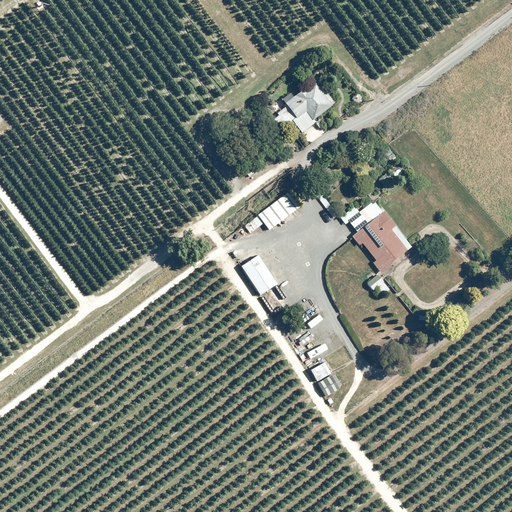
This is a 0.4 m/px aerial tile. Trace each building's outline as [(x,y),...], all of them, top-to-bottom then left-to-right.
[(317,122),(314,119),(333,103),(317,83),(304,93),(300,89),(283,102),(296,118),(292,121),(302,134),(317,122)] [(396,185),(386,172),(377,178),(387,191),(396,185)] [(297,207),(286,192),(256,214),(263,223),(268,229),(297,207)] [(368,193),(338,217),(344,225),(347,222),(355,233),(382,211),(368,193)] [(359,246),(362,243),(375,259),(372,262),(380,272),(392,263),(390,260),(402,250),(397,244),(406,237),(384,209),(382,211),(355,233),(351,236),(359,246)] [(263,223),(256,214),(243,224),(250,233),(263,223)] [(274,282),(255,254),(239,265),(258,293),(274,282)] [(383,280),(377,272),(365,281),(371,289),(383,280)] [(389,288),(383,282),(376,288),(381,295),(389,288)] [(339,389),(322,361),(308,369),(325,397),(339,389)]
